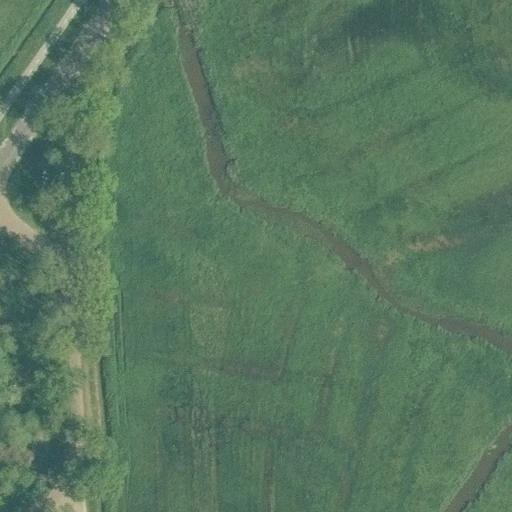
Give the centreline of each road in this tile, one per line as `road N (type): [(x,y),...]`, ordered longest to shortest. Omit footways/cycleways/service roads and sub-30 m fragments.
road 1 (unclassified): [(38,511),(78,480),(70,292),(57,265),(0,213)]
road 2 (tertiary): [(0,166),(115,0)]
